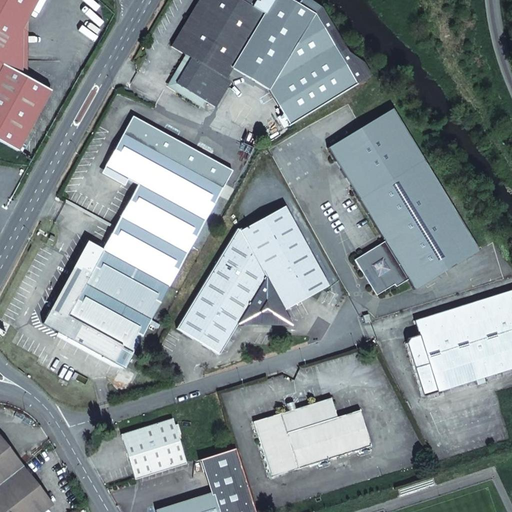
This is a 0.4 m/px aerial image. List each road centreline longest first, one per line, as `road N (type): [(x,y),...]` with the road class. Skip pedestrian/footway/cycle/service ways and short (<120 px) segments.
road 1 (residential): [(61,428),(324,350),(357,304),(337,247)]
road 2 (secondary): [(0,265),(145,1)]
road 3 (unknown): [(110,63),(212,121),(258,104)]
